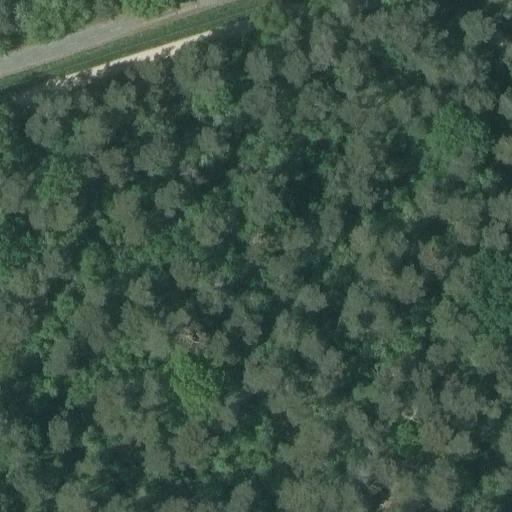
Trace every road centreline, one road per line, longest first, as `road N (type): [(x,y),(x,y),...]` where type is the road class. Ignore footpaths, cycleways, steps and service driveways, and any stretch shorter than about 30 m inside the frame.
road 1 (track): [(0,105),(343,0)]
road 2 (track): [(381,511),(511,265)]
road 3 (track): [(372,0),(511,49)]
